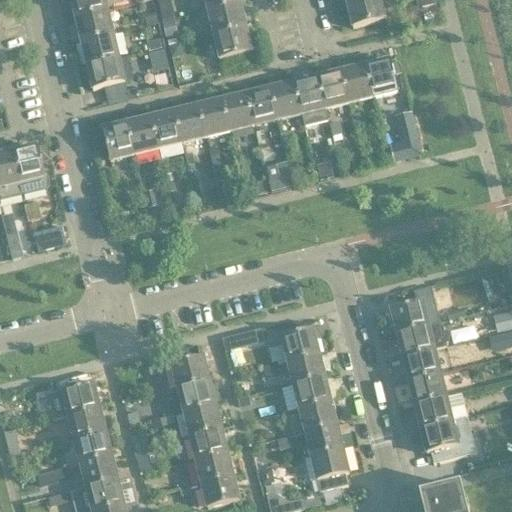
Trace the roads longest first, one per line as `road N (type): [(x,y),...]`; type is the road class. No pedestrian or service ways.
road 1 (residential): [(107,315),(29,0)]
road 2 (residential): [(397,511),(334,258)]
road 3 (residential): [(107,315),(334,258)]
